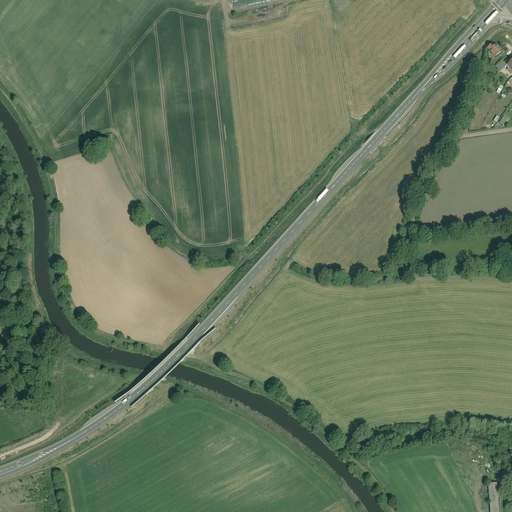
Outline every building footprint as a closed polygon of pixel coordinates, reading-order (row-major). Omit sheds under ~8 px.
[(499,40),(493,33),(489,36),(495,43),(499,40)] [(492,44),(486,48),(493,57),(501,51),(496,44),(493,46),(492,44)] [(495,70),(497,72),(505,65),(499,60),(493,66),(496,69),(495,70)] [(502,116),(497,123),(502,126),(507,118),(502,116)] [(500,511),(498,483),(489,484),(491,511),(500,511)]
